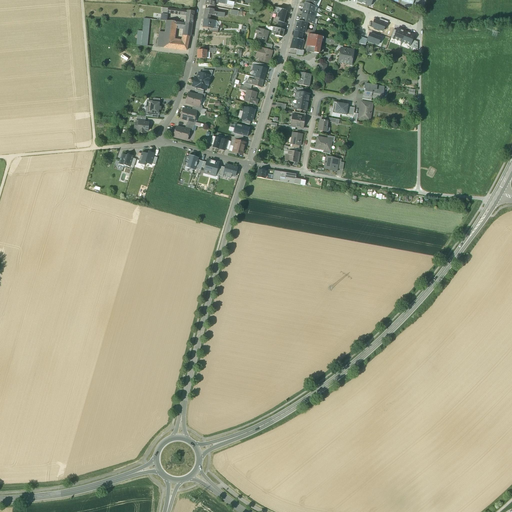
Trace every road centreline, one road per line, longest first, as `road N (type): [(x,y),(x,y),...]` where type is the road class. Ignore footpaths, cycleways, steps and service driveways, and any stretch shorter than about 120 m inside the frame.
road 1 (secondary): [(491,200),(428,289),(357,360),(285,412),(197,451)]
road 2 (unclassified): [(178,438),(244,176)]
road 3 (track): [(0,189),(9,156),(95,148),(81,0)]
road 4 (residential): [(248,162),(296,0)]
road 5 (residential): [(417,192),(419,30)]
road 6 (tertiary): [(0,500),(73,492),(157,466)]
road 7 (residential): [(303,173),(316,93),(353,100),(360,65)]
road 8 (residential): [(200,0),(181,89),(158,143)]
road 9 (track): [(0,488),(59,481),(137,457)]
